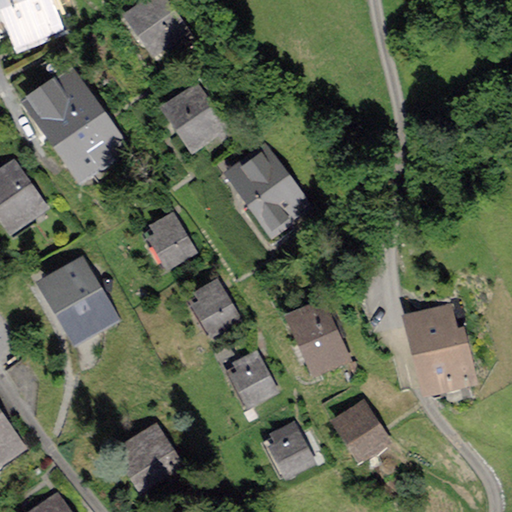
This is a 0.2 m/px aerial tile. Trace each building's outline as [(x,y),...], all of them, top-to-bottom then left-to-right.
[(6,0),(10,9),(31,0),(6,0)] [(45,0),(31,0),(10,9),(19,31),(23,30),(27,39),(56,27),(45,0)] [(160,0),(156,0),(135,16),(159,49),(172,40),(178,48),(190,40),(160,0)] [(61,137),(92,115),(68,80),(69,79),(54,58),(45,64),(61,85),(36,103),(61,137)] [(224,125),(199,90),(172,109),(197,144),(224,125)] [(92,115),(61,137),(90,178),(122,155),(92,115)] [(256,202),(285,181),(265,154),(236,175),(256,202)] [(14,168),(0,178),(0,204),(15,226),(29,216),(36,226),(49,217),(14,168)] [(285,181),(256,202),(271,222),(275,219),(280,226),(305,208),(285,181)] [(195,252),(174,216),(152,230),(173,265),(195,252)] [(82,266),(50,284),(80,336),(112,318),(82,266)] [(239,319),(219,284),(196,297),(217,332),(239,319)] [(297,319),(320,369),(346,358),(338,339),(343,337),(336,320),(330,322),(323,307),(297,319)] [(453,314),(416,324),(435,398),(459,392),(456,380),(469,377),(453,314)] [(277,391),(258,356),(235,368),(254,403),(277,391)] [(343,430),(361,458),(387,441),(369,413),(343,430)] [(0,454),(9,449),(14,455),(22,450),(0,417),(0,454)] [(314,463),(296,427),(272,439),(291,475),(314,463)] [(182,476),(156,436),(126,455),(152,495),(182,476)] [(45,511),(65,511),(59,502),(45,511)]
